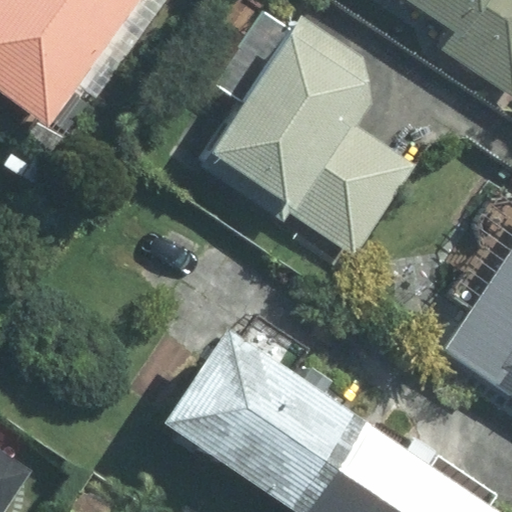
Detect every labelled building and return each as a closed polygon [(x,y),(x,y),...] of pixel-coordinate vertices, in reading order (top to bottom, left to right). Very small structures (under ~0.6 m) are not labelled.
[(0,0),(0,99),(18,113),(98,0),(0,0)] [(511,0),(393,0),(434,27),(425,40),(503,91),(511,76),(511,0)] [(262,30),(187,143),(341,246),(397,163),(338,123),(353,101),(343,55),(284,16),(271,35),(262,30)] [(511,214),(428,339),(511,395),(511,214)] [(134,414),(274,505),(333,415),(194,323),(134,414)] [(333,415),(274,505),(283,511),(467,511),(471,506),(333,415)] [(29,464),(0,444),(0,511),(15,511),(3,503),(29,464)] [(209,511),(181,493),(168,511),(209,511)]
